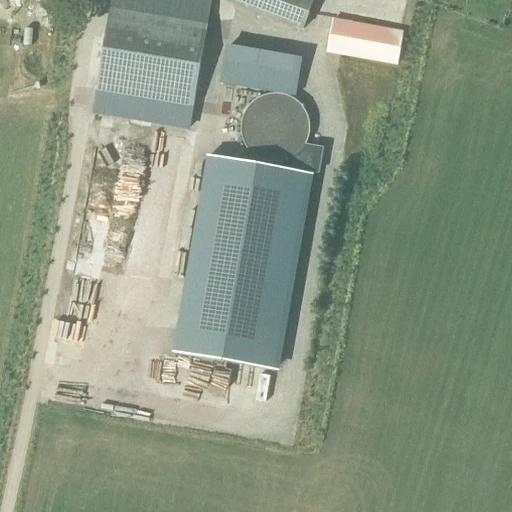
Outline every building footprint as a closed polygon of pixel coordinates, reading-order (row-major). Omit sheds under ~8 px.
[(217,97),(224,50),(203,47),(211,0),(111,0),(95,92),(195,109),(198,94),(217,97)] [(225,0),(303,29),(324,18),(314,0),(225,0)] [(393,64),(400,34),(337,27),(333,57),(393,64)] [(299,82),(300,60),(245,58),(244,79),(299,82)] [(242,125),(242,128),(242,131),(243,134),(243,137),(244,140),(245,143),(246,145),(248,148),(249,150),(251,152),(253,154),(256,156),(258,158),(261,159),(263,160),(266,161),(269,162),(272,163),(275,163),(278,163),(281,163),(284,162),(286,161),(289,160),(292,159),(295,157),(297,156),(299,154),(301,152),(303,149),(305,147),(306,144),(307,141),(308,138),(309,135),(309,132),(309,129),(308,125),(308,122),(307,119),(306,116),(304,114),(303,111),(301,108),(299,106),(296,104),(294,102),(291,100),(288,99),(286,97),(283,96),(279,96),(276,95),(273,95),(270,95),(267,96),(265,97),(262,98),(259,99),(257,101),(254,103),(252,105),(250,107),(248,109),(247,112),(245,114),(244,117),(243,120),(243,122),(242,125)] [(120,143),(125,131),(110,125),(105,137),(120,143)] [(286,161),(285,166),(318,172),(322,147),(306,144),(305,147),(303,149),(301,152),(299,154),(297,156),(295,157),(292,159),(289,160),(286,161)] [(208,173),(175,362),(281,379),(313,192),(208,173)] [(114,183),(94,179),(87,214),(107,219),(114,183)]
